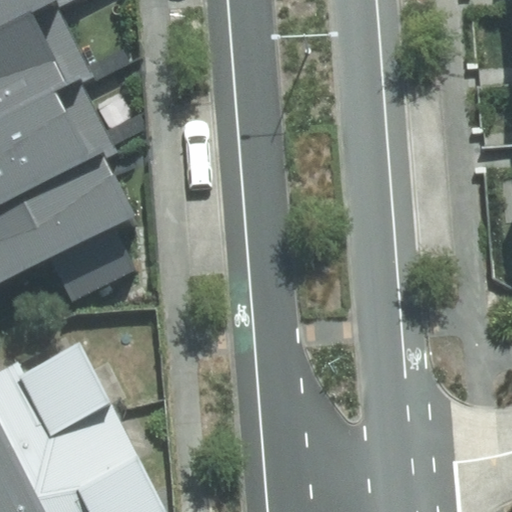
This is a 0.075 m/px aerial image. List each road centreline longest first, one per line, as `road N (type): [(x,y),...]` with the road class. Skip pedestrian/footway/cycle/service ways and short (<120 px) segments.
road 1 (tertiary): [(282,482),(246,0)]
road 2 (tertiary): [(355,0),(389,471)]
road 3 (residential): [(511,453),(389,471)]
